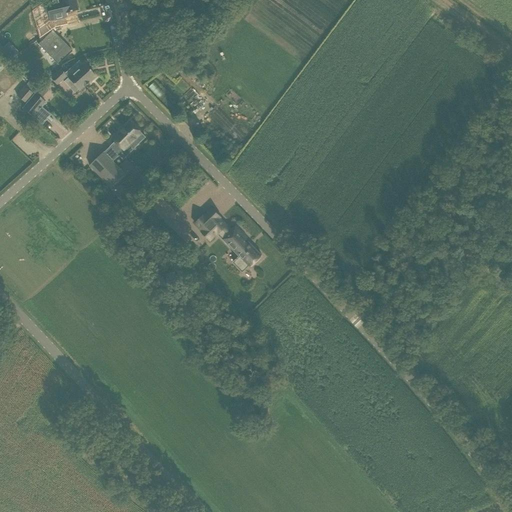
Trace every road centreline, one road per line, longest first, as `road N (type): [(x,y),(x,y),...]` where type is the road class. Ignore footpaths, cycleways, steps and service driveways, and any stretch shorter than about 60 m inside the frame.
road 1 (unclassified): [(511,510),(417,374),(124,76)]
road 2 (unclassified): [(204,511),(0,287)]
road 3 (unclassified): [(0,192),(124,76)]
